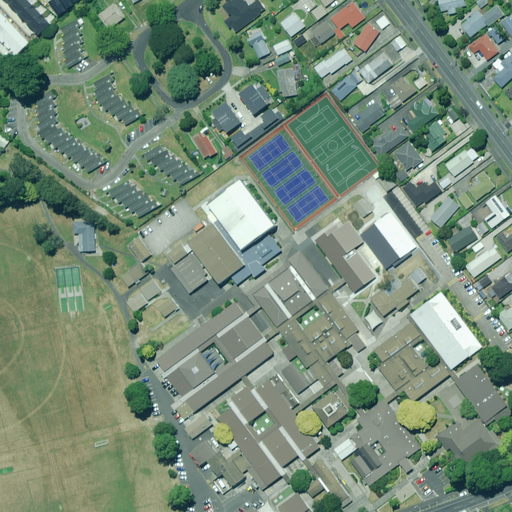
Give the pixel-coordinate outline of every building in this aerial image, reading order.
[(25,0),(1,0),(0,1),(15,13),(25,0)] [(267,8),(260,0),(255,0),(257,3),(254,5),(260,13),(267,8)] [(467,6),(465,0),(439,0),(442,12),(449,11),(450,15),(457,13),(456,8),(467,6)] [(488,4),(484,0),(482,0),(478,4),(481,9),(488,4)] [(249,12),(242,2),(225,15),(238,32),(249,24),(243,16),(249,12)] [(337,34),(341,40),(346,36),(341,29),(349,23),(353,28),(366,18),(354,2),(332,19),(339,28),(335,31),(337,34)] [(126,18),(116,4),(99,16),(110,30),(126,18)] [(328,14),(322,5),(312,12),(318,21),(328,14)] [(505,16),(498,6),(483,17),(480,12),(462,25),(471,38),(488,26),(489,27),(505,16)] [(0,38),(17,57),(31,44),(0,10),(0,38)] [(32,25),(21,13),(13,20),(24,32),(32,25)] [(306,27),(296,14),(282,23),(292,37),(306,27)] [(391,24),(385,16),(377,22),(383,30),(391,24)] [(511,18),(510,17),(501,23),(511,37),(511,18)] [(65,36),(79,28),(82,26),(78,20),(62,30),(65,36)] [(335,31),(328,22),(313,33),(315,36),(310,39),(317,48),(337,34),(335,31)] [(381,33),(369,24),(354,44),(366,52),(381,33)] [(81,37),(83,35),(79,28),(65,36),(63,38),(67,45),(81,37)] [(266,42),(261,32),(254,35),(255,37),(249,39),(252,47),(254,46),(260,59),(270,54),(265,42),(266,42)] [(500,52),(486,35),(470,47),(475,54),(480,50),(488,61),(500,52)] [(64,47),(68,53),(82,45),(85,43),(81,37),(67,45),(64,47)] [(407,46),(401,37),(392,44),(398,52),(407,46)] [(293,49),(289,40),(275,47),(279,55),(293,49)] [(83,52),(85,51),(82,45),(68,53),(65,55),(68,61),(83,52)] [(353,60),(345,49),(326,62),(326,61),(315,68),(322,78),(331,73),(332,74),(353,60)] [(393,66),(401,60),(393,51),(386,56),(383,53),(360,71),(370,85),(393,66)] [(83,52),(68,61),(66,62),(69,69),(86,58),(83,52)] [(291,61),(288,54),(276,59),(279,66),(291,61)] [(9,64),(3,57),(0,59),(0,69),(2,71),(9,64)] [(503,63),(500,60),(494,65),(501,73),(494,79),(503,88),(511,79),(511,63),(507,59),(503,63)] [(298,95),(294,69),(278,72),(282,98),(298,95)] [(364,81),(356,70),(332,91),(342,102),(359,88),(358,86),(364,81)] [(98,90),(111,83),(114,81),(111,75),(95,85),(96,87),(98,90)] [(411,88),(404,78),(392,87),(404,102),(418,91),(414,86),(411,88)] [(428,84),(422,78),(415,83),(421,90),(428,84)] [(270,104),(254,82),(241,92),(257,114),(270,104)] [(99,99),(115,90),(111,83),(98,90),(95,92),(99,99)] [(103,106),(119,96),(115,90),(99,99),(98,100),(102,107),(103,106)] [(40,107),(54,99),(57,97),(53,91),(37,101),(40,107)] [(109,110),(122,102),(119,96),(103,106),(106,112),(109,110)] [(403,104),(397,96),(389,102),(395,110),(403,104)] [(54,99),(40,107),(36,109),(40,116),(55,108),(58,106),(54,99)] [(123,102),(122,102),(109,110),(113,117),(129,107),(125,100),(123,102)] [(243,123),(228,101),(215,110),(230,132),(243,123)] [(387,116),(378,101),(359,114),(362,119),(355,123),(363,134),(373,128),(372,126),(387,116)] [(430,108),(425,101),(419,105),(417,103),(411,108),(418,117),(408,124),(414,132),(439,114),(433,106),(430,108)] [(123,120),(137,111),(133,105),(129,107),(113,117),(117,123),(123,120)] [(277,112),(274,107),(263,115),(267,120),(248,135),(244,130),(234,137),(240,144),(236,146),(240,151),(286,117),(280,109),(277,112)] [(55,108),(40,116),(37,118),(41,124),(56,116),(59,114),(55,108)] [(137,111),(123,120),(126,126),(143,116),(139,110),(137,111)] [(460,118),(453,110),(448,114),(454,122),(460,118)] [(56,116),(41,124),(38,126),(42,133),(58,123),(60,122),(56,116)] [(433,134),(442,145),(447,141),(444,136),(447,133),(441,126),(444,124),(441,120),(438,122),(429,129),(433,134)] [(58,123),(42,133),(39,134),(42,141),(46,138),(62,129),(58,123)] [(409,137),(402,127),(374,147),(382,157),(409,137)] [(62,129),(46,138),(50,145),(65,135),(62,129)] [(65,135),(50,145),(53,151),(59,148),(72,140),(68,133),(65,135)] [(206,137),(203,133),(193,139),(205,159),(211,156),(212,157),(218,153),(208,136),(206,137)] [(442,145),(433,134),(423,141),(432,153),(442,145)] [(11,141),(2,135),(0,138),(0,146),(5,149),(11,141)] [(72,140),(59,148),(63,154),(79,145),(75,138),(72,140)] [(410,141),(395,152),(408,170),(414,166),(414,167),(424,160),(410,141)] [(79,145),(63,154),(66,160),(72,157),(85,149),(82,143),(79,145)] [(151,161),(166,152),(163,145),(145,156),(148,162),(151,161)] [(85,149),(72,157),(76,164),(92,154),(88,147),(85,149)] [(234,155),(229,147),(221,152),(227,160),(234,155)] [(158,166),(173,157),(169,150),(166,152),(151,161),(155,168),(158,166)] [(475,163),(466,151),(447,166),(455,177),(475,163)] [(92,154),(76,164),(80,170),(85,167),(99,159),(95,152),(92,154)] [(173,157),(158,166),(162,172),(164,170),(178,162),(174,156),(173,157)] [(99,159),(85,167),(89,173),(105,164),(101,157),(99,159)] [(178,162),(164,170),(168,176),(171,175),(184,167),(180,161),(178,162)] [(184,167),(171,175),(175,181),(177,180),(191,172),(187,165),(184,167)] [(397,173),(403,181),(410,176),(404,168),(397,173)] [(191,172),(177,180),(181,186),(198,176),(195,170),(191,172)] [(398,184),(389,172),(380,179),(388,191),(398,184)] [(497,188),(486,172),(478,177),(482,183),(470,190),(477,201),(497,188)] [(279,223),(245,177),(209,203),(222,220),(190,244),(197,253),(179,267),(196,291),(215,277),(221,286),(234,277),(239,283),(282,251),(268,232),(279,223)] [(424,203),(425,204),(442,191),(435,182),(429,187),(425,183),(422,185),(417,178),(403,189),(413,201),(418,208),(424,203)] [(453,183),(449,178),(440,184),(444,189),(453,183)] [(116,196),(133,186),(129,180),(110,191),(114,198),(116,196)] [(133,186),(116,196),(120,203),(123,201),(140,191),(136,185),(133,186)] [(140,191),(123,201),(127,207),(130,205),(146,196),(142,189),(140,191)] [(474,205),(465,193),(459,198),(468,210),(474,205)] [(146,196),(130,205),(133,212),(136,210),(153,200),(149,194),(146,196)] [(511,216),(497,196),(487,203),(494,213),(486,219),(493,229),(511,216)] [(461,207),(450,197),(431,219),(442,229),(461,207)] [(153,200),(136,210),(140,217),(160,205),(156,199),(153,200)] [(357,205),(366,218),(374,212),(365,199),(357,205)] [(393,211),(386,201),(377,207),(384,217),(393,211)] [(387,229),(375,214),(366,221),(377,236),(387,229)] [(345,281),(355,293),(376,277),(355,249),(365,242),(349,221),(340,229),(337,225),(315,241),(345,281)] [(484,223),(478,227),(481,232),(479,233),(482,237),(490,232),(484,223)] [(98,255),(97,225),(75,226),(75,236),(82,236),(83,255),(98,255)] [(447,248),(452,255),(479,238),(471,225),(449,239),(453,244),(447,248)] [(511,233),(508,236),(504,231),(497,237),(509,252),(511,249),(511,233)] [(152,255),(139,237),(128,245),(141,262),(152,255)] [(485,246),(481,241),(473,247),(477,252),(485,246)] [(190,254),(182,243),(167,254),(175,264),(190,254)] [(503,257),(495,246),(489,251),(489,250),(467,265),(475,277),(503,257)] [(350,347),(352,345),(348,339),(360,331),(331,291),(300,251),(288,260),(292,266),(290,267),(266,285),(253,295),(278,330),(307,369),(310,368),(324,388),(334,381),(323,366),(326,365),(350,347)] [(151,272),(143,263),(124,277),(131,287),(151,272)] [(511,288),(511,272),(493,287),(501,297),(511,288)] [(493,281),(489,275),(476,285),(480,290),(493,281)] [(422,289),(414,278),(391,295),(387,288),(373,298),(378,305),(386,316),(422,289)] [(164,292),(155,280),(129,300),(137,311),(164,292)] [(399,396),(404,392),(413,403),(452,374),(455,372),(453,370),(483,348),(442,293),(409,317),(407,318),(411,323),(374,351),(383,363),(377,367),(379,369),(397,394),(399,396)] [(178,307),(171,298),(159,307),(165,316),(178,307)] [(247,318),(245,316),(235,303),(204,325),(156,361),(165,373),(164,374),(166,376),(184,401),(185,402),(176,409),(184,421),(244,377),(274,355),(264,341),(262,339),(263,338),(248,317),(247,318)] [(511,308),(507,312),(506,310),(498,315),(509,331),(511,328),(511,308)] [(457,381),(455,382),(486,424),(509,407),(478,365),(457,381)] [(247,387),(230,399),(235,406),(233,407),(217,419),(240,450),(226,461),(220,452),(217,454),(207,442),(191,454),(201,467),(207,462),(219,478),(223,476),(232,489),(250,475),(262,492),(284,476),(286,474),(282,469),(298,457),(303,463),(305,461),(321,449),(295,413),(270,379),(254,392),(251,393),(247,387)] [(351,414),(334,392),(312,408),(328,430),(351,414)] [(385,402),(384,400),(363,416),(357,420),(364,429),(351,438),(360,450),(354,454),(357,458),(351,463),(370,487),(421,449),(385,402)] [(207,414),(186,429),(194,440),(215,425),(207,414)] [(464,474),(504,444),(493,430),(489,432),(479,419),(464,431),(456,421),(435,437),(464,474)] [(356,450),(348,439),(335,448),(343,459),(356,450)] [(354,498),(324,458),(313,465),(343,506),(354,498)] [(324,488),(317,478),(305,487),(313,497),(324,488)] [(279,496),(276,493),(268,500),(271,503),(279,496)] [(312,511),(299,494),(280,508),(283,511),(312,511)]
